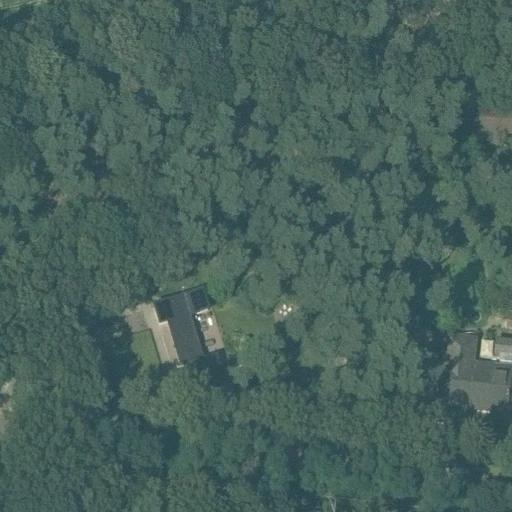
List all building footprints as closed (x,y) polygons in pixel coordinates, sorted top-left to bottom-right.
[(511,137),(511,111),(479,108),(477,135),(511,137)] [(174,373),(181,399),(223,389),(216,359),(208,361),(194,316),(207,312),(202,294),(154,309),(160,327),(168,324),(181,369),(176,371),(176,373),(174,373)] [(336,335),(343,362),(356,358),(349,331),(336,335)] [(453,375),(450,402),(477,405),(476,408),(489,410),(490,406),(507,408),(510,379),(473,375),(477,341),(449,338),(445,374),(453,375)] [(362,367),(335,373),(341,400),(368,394),(362,367)] [(281,399),(277,385),(234,395),(234,397),(230,398),(233,411),(281,399)] [(0,475),(0,491),(24,494),(25,479),(0,475)]
